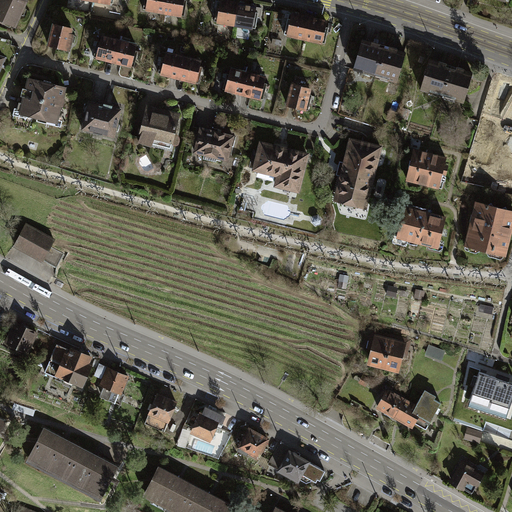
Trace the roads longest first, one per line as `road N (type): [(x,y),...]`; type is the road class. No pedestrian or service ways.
road 1 (secondary): [(453,511),(310,431),(0,277)]
road 2 (residential): [(19,55),(317,128),(354,0)]
road 3 (tertiary): [(511,49),(364,0)]
